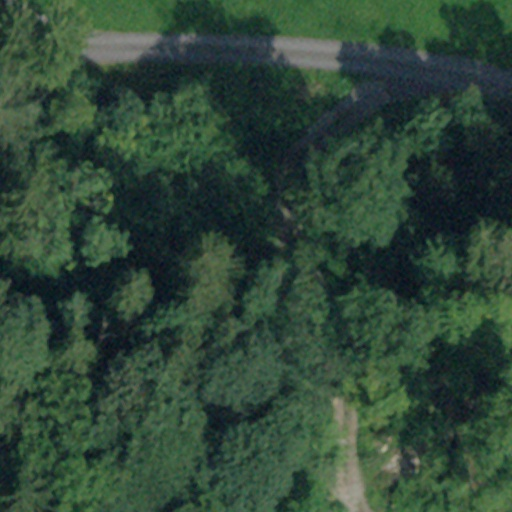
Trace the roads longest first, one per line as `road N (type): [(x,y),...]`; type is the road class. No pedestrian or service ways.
road 1 (track): [(474,70),(357,102),(290,173),(285,203),(293,239),(346,341),(355,382),(353,469),(362,511)]
road 2 (unclassified): [(511,84),(444,63),(117,45),(0,26)]
